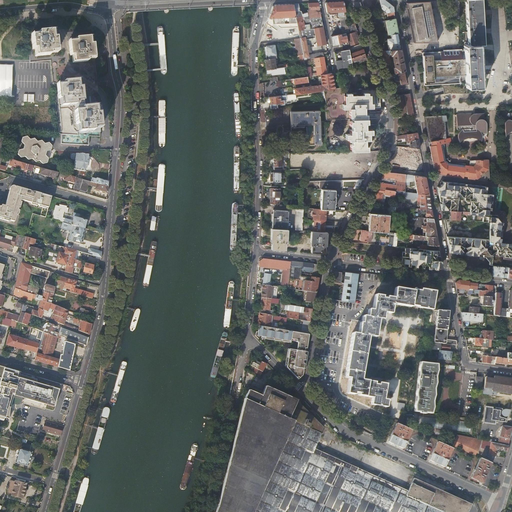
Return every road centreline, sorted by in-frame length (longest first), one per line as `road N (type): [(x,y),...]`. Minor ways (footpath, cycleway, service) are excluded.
road 1 (residential): [(258,1),(254,252)]
road 2 (residential): [(500,501),(343,431),(308,397)]
road 3 (residential): [(112,207),(121,99),(107,11)]
road 4 (residential): [(411,86),(447,276)]
road 5 (residential): [(330,262),(389,142),(385,91)]
road 6 (secondary): [(107,11),(258,1)]
road 7 (residential): [(308,397),(330,262)]
road 8 (residential): [(447,276),(464,362),(511,372)]
